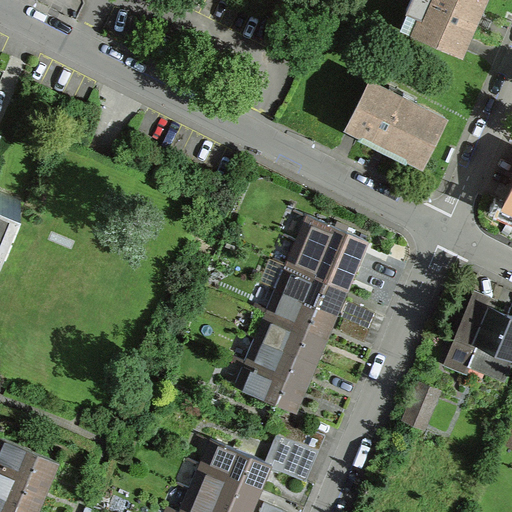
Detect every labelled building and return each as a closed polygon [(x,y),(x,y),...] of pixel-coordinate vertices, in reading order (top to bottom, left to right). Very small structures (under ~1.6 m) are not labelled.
[(494,0),(422,0),(416,13),(430,19),(421,38),(468,59),(494,0)] [(449,120),(372,81),(348,129),(425,167),(449,120)] [(0,254),(20,205),(0,196),(0,254)] [(373,248),(310,222),(301,245),(364,271),(373,248)] [(364,271),(301,245),(290,270),(354,296),(364,271)] [(354,296),(290,270),(279,295),(343,322),(354,296)] [(498,302),(476,293),(447,365),(470,374),(482,345),(511,357),(511,312),(496,306),(498,302)] [(343,322),(279,295),(270,318),(334,345),(343,322)] [(380,321),(350,309),(345,322),(375,334),(380,321)] [(334,345),(270,318),(260,341),(324,368),(334,345)] [(375,334),(345,322),(339,335),(370,347),(375,334)] [(324,368),(260,341),(249,366),(314,393),(324,368)] [(314,393),(249,366),(240,389),(304,416),(314,393)] [(442,394),(423,385),(410,413),(429,422),(442,394)] [(62,462),(0,436),(0,466),(52,487),(62,462)] [(275,469),(212,443),(202,466),(265,492),(275,469)] [(42,511),(52,487),(0,466),(0,496),(40,511),(42,511)] [(257,511),(265,492),(202,466),(192,491),(242,511),(257,511)] [(242,511),(192,491),(182,511),(242,511)] [(40,511),(0,496),(0,511),(40,511)] [(287,511),(264,503),(260,511),(287,511)]
